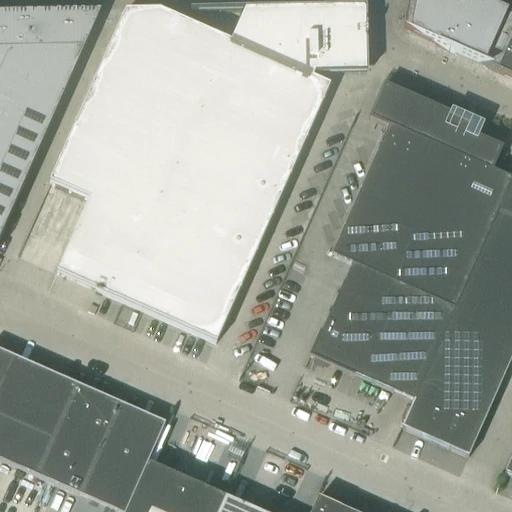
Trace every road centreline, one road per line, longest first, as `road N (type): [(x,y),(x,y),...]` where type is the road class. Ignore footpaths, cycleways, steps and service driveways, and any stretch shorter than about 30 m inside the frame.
road 1 (unclassified): [(474,511),(0,303)]
road 2 (unknown): [(266,417),(310,310),(336,203),(366,125),(364,107),(338,98)]
road 3 (unknown): [(338,98),(203,389)]
road 4 (unclassified): [(393,52),(511,104)]
